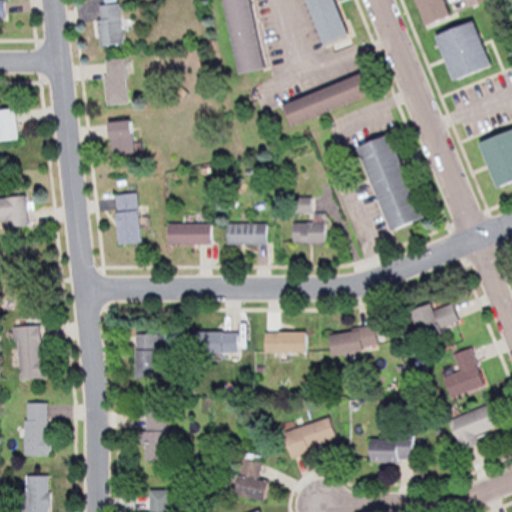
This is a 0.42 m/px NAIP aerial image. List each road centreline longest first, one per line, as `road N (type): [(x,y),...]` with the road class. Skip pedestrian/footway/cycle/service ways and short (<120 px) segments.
road 1 (residential): [(478,238),(316,294),(82,292)]
road 2 (residential): [(82,292),(54,0)]
road 3 (residential): [(381,0),(478,238)]
road 4 (residential): [(88,511),(82,292)]
